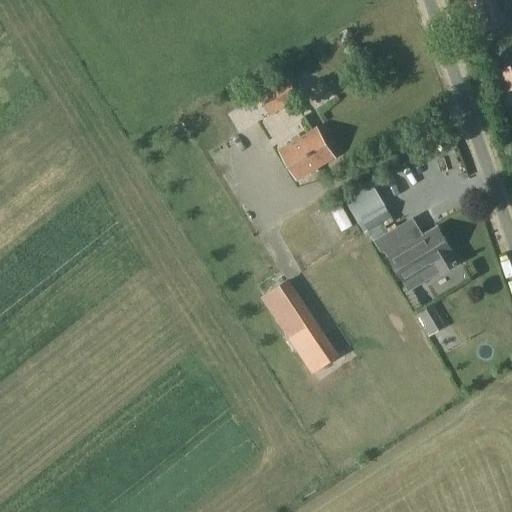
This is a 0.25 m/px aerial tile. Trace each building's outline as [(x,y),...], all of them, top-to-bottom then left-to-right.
[(502,24),(495,0),(494,0),(468,0),(479,31),(502,24)] [(270,117),(300,99),(287,77),(257,95),(270,117)] [(511,81),(493,87),(500,111),(511,107),(511,81)] [(267,122),(271,131),(303,116),(298,107),(267,122)] [(334,157),(316,127),(279,150),(297,179),(334,157)] [(373,237),(374,236),(396,224),(382,202),(364,212),(353,192),(345,197),(355,217),(361,214),(360,214),(373,237)] [(343,220),(332,226),(345,249),(356,243),(343,220)] [(406,233),(403,235),(397,223),(396,224),(374,236),(390,265),(393,264),(397,271),(411,262),(415,260),(420,270),(421,269),(426,278),(439,271),(440,272),(457,263),(451,252),(452,252),(438,227),(411,242),(406,233)] [(253,265),(249,256),(259,251),(254,241),(240,248),(229,224),(214,232),(234,274),(253,265)] [(243,269),(251,293),(275,285),(267,261),(243,269)] [(429,336),(444,327),(430,303),(415,312),(429,336)] [(325,333),(297,352),(312,374),(340,355),(325,333)]
